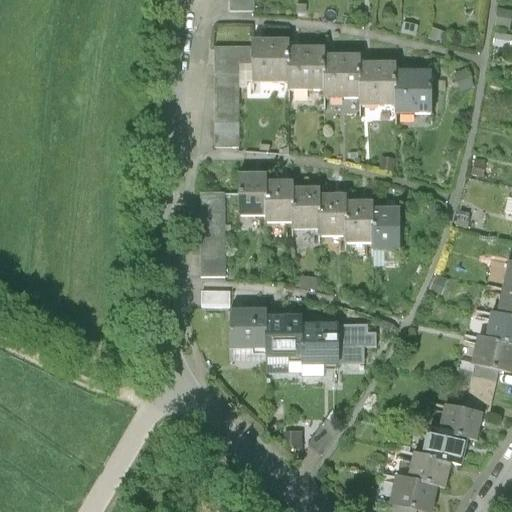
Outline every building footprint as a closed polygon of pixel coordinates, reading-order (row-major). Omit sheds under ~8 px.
[(230,0),(230,12),(255,12),(254,0),(230,0)] [(417,26),(404,23),(401,34),(415,37),(417,26)] [(445,34),(433,29),(429,39),(442,43),(445,34)] [(510,37),(498,35),(496,47),(508,49),(510,37)] [(253,82),(288,82),(288,49),(288,41),(253,41),(253,49),(253,82)] [(288,90),(324,90),(324,57),(324,48),(288,49),(288,82),(288,90)] [(215,150),(239,150),(239,83),(239,49),(214,49),(215,150)] [(253,49),(239,49),(239,83),(253,82),(253,49)] [(324,98),(360,98),(360,64),(360,57),(324,57),(324,90),(324,98)] [(360,106),(396,106),(396,72),(396,64),(360,64),(360,98),(360,106)] [(473,88),(466,70),(456,74),(463,92),(473,88)] [(432,72),(396,72),(396,106),(396,114),(432,114),(432,72)] [(241,218),(267,218),(266,184),(266,177),(240,177),(241,218)] [(267,225),(293,225),(293,191),(293,184),(266,184),(267,218),(267,225)] [(293,232),(319,232),(319,198),(319,190),(293,191),(293,225),(293,232)] [(225,196),(200,196),(201,280),(225,280),(225,196)] [(320,239),(346,238),(346,204),(346,197),(319,198),(319,232),(320,239)] [(347,245),(373,245),(372,212),(372,204),(346,204),(346,238),(347,245)] [(400,211),(372,212),(373,245),(373,253),(376,253),(400,253),(400,211)] [(400,263),(400,253),(376,253),(376,267),(400,267),(400,263)] [(448,281),(437,277),(431,291),(442,295),(448,281)] [(318,279),(302,278),(301,290),(318,290),(318,279)] [(231,308),(230,291),(199,292),(199,309),(231,308)] [(511,293),(504,292),(498,317),(511,320),(511,293)] [(230,350),(267,349),(266,318),(266,312),(230,312),(230,350)] [(511,320),(498,317),(494,316),(488,342),(511,347),(511,320)] [(267,358),(302,358),(302,327),(302,318),(266,318),(267,349),(267,358)] [(393,330),(380,326),(377,334),(390,338),(393,330)] [(336,327),(302,327),(302,358),(302,365),(337,365),(336,327)] [(511,375),(511,347),(488,342),(481,341),(475,368),(499,373),(511,375)] [(483,417),(489,419),(499,373),(475,368),(465,413),(483,417)] [(447,409),(441,435),(467,441),(477,443),(483,417),(465,413),(447,409)] [(432,434),(427,460),(452,466),(461,468),(467,441),(441,435),(432,434)] [(416,458),(411,483),(438,489),(446,491),(452,466),(427,460),(416,458)] [(432,511),(438,489),(411,483),(399,481),(393,507),(414,511),(432,511)]
